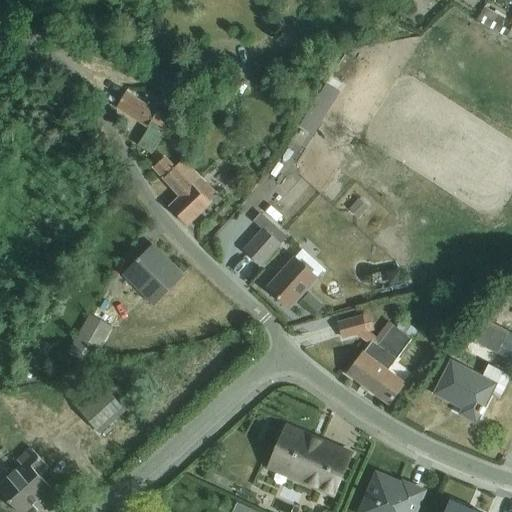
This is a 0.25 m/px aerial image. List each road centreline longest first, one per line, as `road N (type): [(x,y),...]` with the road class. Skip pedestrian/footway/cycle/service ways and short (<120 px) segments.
road 1 (residential): [(267,323),(172,228),(76,80),(38,47),(0,29)]
road 2 (residential): [(511,482),(486,477),(372,418),(289,352)]
road 3 (unclassified): [(289,352),(102,511)]
